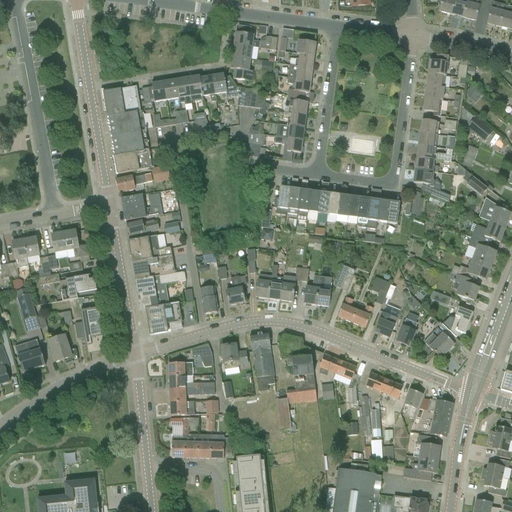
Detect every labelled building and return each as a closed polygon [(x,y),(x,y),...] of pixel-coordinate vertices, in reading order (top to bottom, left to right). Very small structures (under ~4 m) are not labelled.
[(442,0),(439,13),(452,16),(456,1),(455,0),(442,0)] [(452,16),(464,19),(468,4),(456,1),(452,16)] [(479,6),(468,4),(464,19),(476,22),(480,7),(479,6)] [(511,30),(511,8),(506,7),(504,13),(500,28),(511,31),(511,30)] [(500,28),(504,13),(491,9),(487,25),(500,28)] [(253,42),(254,36),(247,35),(248,28),(239,26),(238,34),(235,34),(234,46),(253,48),(259,49),(264,50),(270,51),(272,39),(266,38),(265,43),(260,42),(260,43),(253,42)] [(285,53),(287,40),(281,39),(279,52),(284,53),(285,53)] [(315,45),(298,42),(297,55),(300,55),(314,57),(315,45)] [(253,48),(234,46),(232,58),(251,60),(253,48)] [(312,70),(314,57),(300,55),(300,60),(296,60),(295,67),(295,68),(298,68),(312,70)] [(446,71),(448,58),(437,56),(436,63),(430,62),(429,74),(442,76),(443,70),(446,71)] [(251,60),(232,58),(230,70),(236,71),(235,80),(252,82),(253,73),(249,72),(251,60)] [(272,64),(262,63),(261,72),(271,74),(272,64)] [(297,80),(310,82),(312,70),(298,68),(295,68),(295,67),(290,66),(288,79),(293,79),(293,80),(297,80)] [(465,80),(465,77),(467,67),(460,66),(458,78),(461,79),(465,80)] [(467,67),(465,77),(474,78),(475,68),(467,67)] [(440,88),(441,83),(444,84),(445,76),(442,76),(429,74),(427,87),(440,88)] [(237,89),(236,89),(229,78),(224,78),(224,75),(212,77),(215,95),(226,94),(227,99),(236,98),(237,89)] [(187,79),(191,102),(203,100),(203,97),(200,77),(187,79)] [(216,103),(215,95),(212,77),(200,79),(200,77),(203,97),(209,96),(212,103),(216,103)] [(191,105),(191,102),(187,79),(175,81),(178,100),(179,100),(179,104),(185,104),(185,106),(191,105)] [(309,94),(310,82),(297,80),(293,80),(293,79),(288,79),(287,85),(293,85),(292,91),(288,90),(287,96),(304,99),(304,94),(309,94)] [(178,100),(175,81),(164,83),(167,101),(178,100)] [(152,88),(149,89),(151,103),(154,103),(167,101),(164,83),(151,85),(152,88)] [(440,88),(427,87),(425,99),(439,101),(439,100),(440,95),(443,96),(444,89),(440,88)] [(466,93),(468,98),(474,91),(470,88),(466,93)] [(151,103),(149,89),(142,90),(144,104),(147,104),(149,111),(152,110),(151,103)] [(107,116),(107,118),(125,115),(123,102),(121,90),(103,93),(103,94),(104,99),(104,100),(105,105),(105,106),(106,112),(106,114),(107,114),(107,116)] [(244,108),(250,108),(251,96),(252,96),(253,91),(245,90),(244,95),(246,95),(244,108)] [(496,95),(491,101),(496,107),(502,111),(508,103),(496,95)] [(304,99),(287,96),(287,102),(286,102),(285,108),(285,107),(284,114),(289,114),(289,115),(292,115),(306,117),(307,104),(303,104),(304,99)] [(266,100),(266,98),(257,97),(255,109),(261,110),(262,109),(265,104),(266,100)] [(440,118),(441,108),(442,101),(439,100),(439,101),(425,99),(423,112),(433,113),(433,117),(440,118)] [(113,134),(111,138),(147,132),(146,130),(145,130),(142,112),(125,115),(107,118),(108,119),(111,121),(109,125),(112,128),(110,131),(113,134)] [(183,125),(181,112),(175,113),(176,120),(170,121),(171,127),(183,125)] [(304,129),(306,117),(292,115),(289,115),(289,114),(284,114),(283,114),(282,120),(288,120),(287,127),(290,127),(304,129)] [(467,128),(484,143),(493,133),(475,118),(467,128)] [(456,132),(457,122),(445,121),(444,130),(456,132)] [(422,122),(420,134),(438,136),(438,131),(439,124),(422,122)] [(302,141),(304,129),(290,127),(287,127),(278,126),(277,138),(275,138),(285,139),(289,140),(289,139),(302,141)] [(114,156),(114,157),(149,151),(146,133),(147,133),(147,132),(111,138),(115,140),(112,144),(116,147),(113,150),(117,153),(114,156)] [(259,136),(248,134),(249,145),(265,148),(266,136),(259,136)] [(437,143),(438,136),(420,134),(419,146),(433,148),(433,143),(437,143)] [(285,139),(275,138),(274,144),(285,146),(284,151),(301,154),(302,141),(289,139),(289,140),(285,139)] [(419,146),(417,158),(431,160),(434,161),(437,161),(451,163),(453,151),(446,150),(446,155),(437,154),(437,155),(435,155),(436,148),(433,148),(419,146)] [(461,165),(470,169),(478,150),(469,146),(461,165)] [(149,151),(114,157),(114,158),(115,165),(117,175),(116,175),(117,176),(152,169),(149,151)] [(433,167),(434,161),(436,161),(437,161),(434,161),(431,160),(417,158),(415,171),(429,173),(429,172),(437,174),(438,168),(433,167)] [(457,177),(464,178),(465,178),(466,172),(467,172),(458,166),(457,177)] [(154,184),(170,181),(168,167),(152,170),(154,184)] [(450,197),(440,192),(441,186),(436,180),(434,182),(434,183),(432,180),(432,173),(437,174),(429,172),(429,173),(415,171),(414,184),(427,186),(428,185),(430,185),(430,188),(433,189),(431,196),(449,203),(450,197)] [(487,189),(466,172),(465,178),(464,178),(463,180),(468,184),(467,185),(481,197),(487,189)] [(118,193),(121,193),(126,192),(126,193),(136,191),(135,187),(152,182),(151,175),(133,179),(133,177),(115,181),(118,193)] [(287,216),(291,190),(280,188),(279,200),(275,199),(274,209),(276,209),(276,215),(287,216)] [(297,221),(301,191),(291,190),(287,216),(287,220),(297,221)] [(308,214),(311,192),(301,191),(297,221),(307,222),(307,219),(308,214)] [(311,192),(308,214),(318,215),(321,194),(311,192)] [(411,216),(415,216),(417,216),(417,217),(422,218),(424,199),(420,199),(421,194),(413,193),(411,216)] [(327,216),(328,216),(330,195),(321,194),(318,215),(317,221),(326,223),(327,216)] [(163,216),(162,214),(169,212),(167,201),(160,203),(159,195),(148,197),(150,207),(150,209),(145,210),(142,196),(121,200),(122,203),(124,203),(127,221),(125,222),(135,221),(163,216)] [(328,216),(337,217),(336,225),(337,225),(340,196),(330,195),(328,216)] [(348,218),(350,198),(340,196),(337,225),(346,226),(346,223),(347,223),(348,218)] [(350,198),(348,218),(358,220),(360,199),(350,198)] [(370,200),(360,199),(358,220),(357,228),(366,229),(370,200)] [(493,216),(490,223),(505,229),(511,214),(504,212),(485,199),(481,211),(493,216)] [(377,222),(380,202),(370,200),(366,229),(376,230),(377,222)] [(377,222),(387,223),(390,203),(380,202),(377,222)] [(400,204),(390,203),(387,223),(397,225),(400,204)] [(268,229),(271,212),(263,211),(261,228),(268,229)] [(142,221),(126,225),(130,238),(159,230),(157,222),(143,226),(142,221)] [(178,223),(168,225),(164,226),(166,235),(179,232),(178,223)] [(471,238),(483,243),(485,237),(492,240),(492,241),(500,243),(505,229),(490,223),(487,231),(475,226),(473,225),(470,232),(473,233),(471,238)] [(325,230),(316,229),(315,236),(325,237),(325,230)] [(261,240),(272,242),(273,232),(263,230),(261,240)] [(75,232),(64,234),(67,251),(73,250),(75,258),(88,256),(86,247),(78,248),(75,232)] [(55,253),(67,251),(64,234),(51,236),(55,253)] [(374,244),(375,239),(375,237),(365,236),(364,243),(374,244)] [(128,242),(132,263),(172,256),(171,249),(165,250),(159,251),(157,237),(148,238),(128,242)] [(473,260),(491,267),(496,253),(481,248),(483,243),(471,238),(471,239),(465,237),(462,244),(468,246),(467,247),(477,250),(473,260)] [(24,241),(28,259),(39,257),(36,239),(24,241)] [(8,265),(10,278),(18,276),(17,269),(29,267),(28,264),(28,259),(24,241),(12,243),(16,264),(8,265)] [(339,252),(341,245),(334,243),(332,251),(339,252)] [(256,262),(255,251),(247,251),(249,275),(256,274),(255,262),(256,262)] [(216,253),(202,255),(204,265),(217,263),(216,253)] [(58,269),(56,256),(48,258),(50,271),(58,269)] [(159,277),(175,274),(174,269),(172,256),(132,263),(135,282),(152,279),(152,278),(159,277)] [(50,271),(48,258),(40,259),(40,262),(42,272),(50,271)] [(478,278),(486,281),(491,267),(473,260),(469,271),(460,267),(459,269),(453,267),(451,273),(476,283),(478,278)] [(70,273),(83,271),(81,263),(69,266),(70,273)] [(413,266),(408,263),(404,269),(409,272),(413,266)] [(3,279),(10,278),(8,265),(0,267),(1,270),(3,279)] [(341,290),(349,269),(343,266),(335,287),(341,290)] [(259,276),(258,282),(256,299),(269,300),(273,267),(271,277),(259,276)] [(269,300),(281,302),(284,277),(284,276),(283,279),(276,278),(278,267),(273,267),(269,300)] [(351,267),(350,269),(349,269),(341,290),(347,292),(355,271),(354,271),(355,269),(351,267)] [(227,280),(226,268),(218,269),(220,281),(227,280)] [(281,302),(292,303),(293,303),(295,287),(295,281),(300,282),(302,270),(297,269),(296,278),(284,277),(281,302)] [(306,270),(302,270),(300,282),(307,283),(309,271),(306,270)] [(184,273),(175,274),(159,277),(160,286),(186,282),(184,273)] [(455,296),(464,299),(473,303),(479,289),(474,287),(476,283),(451,273),(451,274),(450,274),(448,280),(455,283),(453,290),(457,291),(455,296)] [(59,275),(39,278),(40,286),(60,283),(59,275)] [(77,295),(97,291),(96,286),(96,284),(95,279),(87,281),(87,277),(94,276),(94,275),(73,279),(66,281),(68,290),(69,301),(78,300),(77,295)] [(246,285),(244,277),(238,278),(230,280),(233,291),(226,293),(229,307),(244,304),(241,289),(240,286),(246,285)] [(306,288),(304,305),(317,307),(320,278),(314,277),(313,289),(306,288)] [(320,278),(317,307),(328,308),(331,291),(332,284),(325,283),(325,278),(320,278)] [(154,279),(152,279),(135,282),(140,310),(148,309),(159,308),(154,279)] [(382,306),(383,304),(390,286),(391,285),(376,279),(371,292),(379,295),(376,304),(382,306)] [(22,282),(19,280),(12,282),(14,291),(24,289),(22,282)] [(204,315),(218,313),(214,288),(201,290),(204,315)] [(185,291),(187,302),(194,301),(191,290),(185,291)] [(432,301),(448,307),(451,299),(435,293),(432,301)] [(17,299),(24,322),(37,318),(29,295),(17,299)] [(421,306),(411,297),(408,304),(416,311),(421,306)] [(351,324),(356,312),(349,309),(352,302),(346,300),(343,307),(338,318),(351,324)] [(152,334),(182,329),(180,316),(178,304),(159,308),(148,309),(150,321),(153,333),(152,333),(152,334)] [(351,324),(365,330),(370,317),(373,310),(366,307),(363,315),(356,312),(351,324)] [(458,308),(453,321),(449,332),(455,338),(456,339),(461,334),(465,335),(473,314),(458,308)] [(82,314),(83,324),(104,320),(102,310),(82,314)] [(72,323),(70,312),(63,314),(65,325),(72,323)] [(389,339),(389,340),(394,327),(397,319),(390,316),(389,317),(384,314),(381,322),(381,321),(375,334),(376,334),(389,339)] [(47,327),(43,317),(37,319),(40,329),(47,327)] [(105,351),(102,335),(106,335),(104,320),(83,324),(75,325),(78,340),(86,339),(88,353),(105,351)] [(417,325),(406,320),(403,328),(402,328),(397,342),(408,347),(410,342),(412,343),(416,333),(414,332),(417,325)] [(451,342),(455,338),(449,332),(444,327),(440,323),(439,324),(437,323),(433,328),(436,331),(424,343),(429,348),(441,360),(455,346),(451,342)] [(270,350),(268,334),(261,335),(258,335),(250,337),(252,352),(253,352),(258,387),(267,386),(276,385),(273,368),(268,369),(266,350),(270,350)] [(57,339),(64,361),(67,360),(68,365),(73,363),(65,336),(57,339)] [(301,343),(301,340),(279,338),(278,344),(278,350),(291,352),(296,392),(286,393),(287,400),(277,401),(281,432),(291,430),(290,417),(295,416),(294,404),(317,401),(312,359),(311,350),(301,346),(301,343)] [(49,341),(56,363),(64,361),(57,339),(49,341)] [(37,341),(27,344),(15,348),(17,358),(23,374),(45,367),(40,350),(40,351),(37,341)] [(9,367),(1,346),(0,346),(0,386),(10,383),(5,369),(9,367)] [(235,346),(222,348),(225,371),(239,369),(239,367),(247,366),(246,353),(237,354),(235,346)] [(192,357),(199,357),(199,349),(191,351),(192,357)] [(323,355),(311,350),(312,359),(320,363),(323,355)] [(336,375),(340,362),(325,356),(320,368),(321,369),(319,374),(326,377),(329,372),(336,375)] [(351,381),(356,369),(340,362),(336,375),(351,381)] [(169,379),(185,378),(193,378),(193,364),(169,365),(169,379)] [(501,391),(511,394),(511,373),(506,372),(501,391)] [(387,381),(371,375),(366,387),(382,393),(387,381)] [(185,378),(169,379),(170,392),(186,391),(186,390),(193,390),(215,389),(214,384),(186,385),(185,378)] [(398,400),(402,387),(387,381),(382,393),(398,400)] [(231,383),(224,384),(226,400),(233,399),(231,383)] [(334,400),(332,385),(321,386),(323,401),(334,400)] [(357,405),(355,389),(348,390),(349,406),(357,405)] [(186,391),(170,392),(170,404),(186,404),(186,403),(186,391)] [(417,410),(423,396),(410,391),(404,405),(409,408),(406,416),(413,419),(417,410)] [(371,437),(367,398),(361,399),(362,418),(360,418),(361,438),(371,437)] [(446,439),(453,405),(436,402),(429,401),(427,412),(434,413),(430,432),(430,435),(446,439)] [(206,402),(206,415),(219,414),(218,402),(206,402)] [(186,404),(170,404),(171,417),(195,416),(195,411),(194,411),(194,403),(186,403),(186,404)] [(381,436),(379,411),(371,412),(374,437),(381,436)] [(511,436),(511,424),(510,425),(511,421),(510,421),(511,416),(505,414),(504,420),(502,419),(500,428),(496,427),(495,433),(491,432),(490,438),(510,442),(511,436)] [(183,427),(183,421),(183,419),(170,420),(170,427),(183,427)] [(358,436),(357,424),(346,424),(347,437),(358,436)] [(182,437),(182,438),(186,438),(185,459),(198,460),(199,444),(199,436),(191,436),(191,438),(188,438),(189,430),(183,430),(182,437)] [(198,460),(211,460),(211,437),(199,436),(199,444),(198,460)] [(419,459),(438,461),(438,460),(440,459),(440,456),(439,454),(440,448),(433,447),(434,439),(437,440),(437,439),(418,436),(416,445),(421,446),(419,459)] [(172,459),(185,459),(186,438),(182,438),(182,437),(172,437),(172,459)] [(224,439),(224,437),(211,437),(211,460),(224,460),(224,455),(232,455),(229,439),(224,439)] [(511,442),(510,442),(490,438),(489,443),(492,444),(491,450),(497,451),(496,457),(510,460),(511,454),(511,453),(511,442)] [(393,448),(383,448),(384,465),(394,464),(393,448)] [(265,511),(260,457),(236,460),(236,461),(236,464),(238,484),(239,487),(239,494),(241,508),(241,511),(265,511)] [(403,479),(431,483),(431,482),(428,482),(429,474),(436,475),(437,469),(439,467),(439,465),(438,463),(438,461),(419,459),(418,466),(413,465),(412,471),(404,470),(403,479)] [(510,463),(495,460),(494,466),(488,465),(487,470),(483,470),(482,475),(502,480),(502,479),(504,469),(508,470),(510,463)] [(338,470),(336,490),(332,511),(372,511),(374,505),(372,504),(372,503),(378,504),(382,477),(376,476),(376,475),(367,474),(368,467),(357,466),(356,472),(338,470)] [(97,511),(99,511),(97,500),(96,500),(94,475),(64,478),(65,491),(37,494),(38,511),(97,511)] [(504,491),(500,490),(502,480),(482,475),(481,481),(484,481),(483,487),(489,488),(488,494),(502,497),(504,491)] [(425,502),(405,499),(393,498),(392,509),(397,510),(396,511),(427,511),(428,507),(428,506),(427,506),(425,505),(425,502)] [(498,511),(499,509),(490,508),(491,504),(476,501),(474,511),(498,511)] [(511,511),(511,504),(504,502),(501,509),(508,511),(511,511)]
